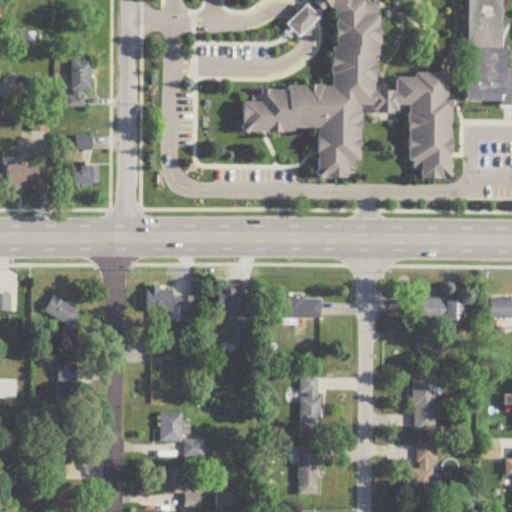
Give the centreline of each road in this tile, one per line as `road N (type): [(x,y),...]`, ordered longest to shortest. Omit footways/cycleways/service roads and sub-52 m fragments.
road 1 (tertiary): [(0,238),(511,241)]
road 2 (residential): [(111,511),(115,237)]
road 3 (residential): [(363,511),(368,239)]
road 4 (residential): [(129,236),(128,0)]
